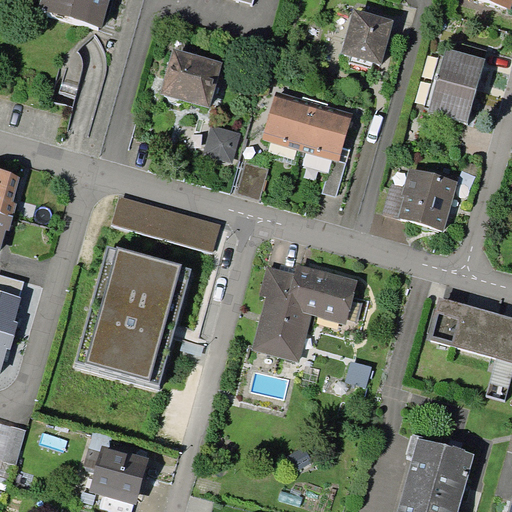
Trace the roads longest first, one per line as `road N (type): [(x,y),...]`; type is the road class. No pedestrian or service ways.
road 1 (residential): [(259,219),(171,511)]
road 2 (residential): [(87,171),(20,409),(0,403)]
road 3 (unknown): [(374,251),(427,0)]
road 4 (residential): [(259,219),(461,276)]
road 5 (residential): [(461,276),(511,95)]
road 6 (residential): [(87,171),(259,219)]
road 7 (residential): [(87,171),(134,0)]
